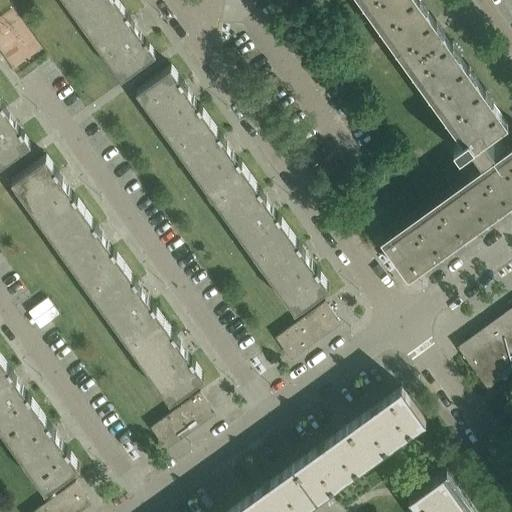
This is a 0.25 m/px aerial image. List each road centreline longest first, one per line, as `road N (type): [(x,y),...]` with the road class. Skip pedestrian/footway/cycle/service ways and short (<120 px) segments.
road 1 (residential): [(271,418),(30,79)]
road 2 (residential): [(399,327),(190,37)]
road 3 (residential): [(144,508),(0,303)]
road 4 (residential): [(511,479),(399,327)]
road 5 (residential): [(271,418),(399,327)]
road 6 (residential): [(144,508),(271,418)]
road 7 (residential): [(399,327),(511,247)]
